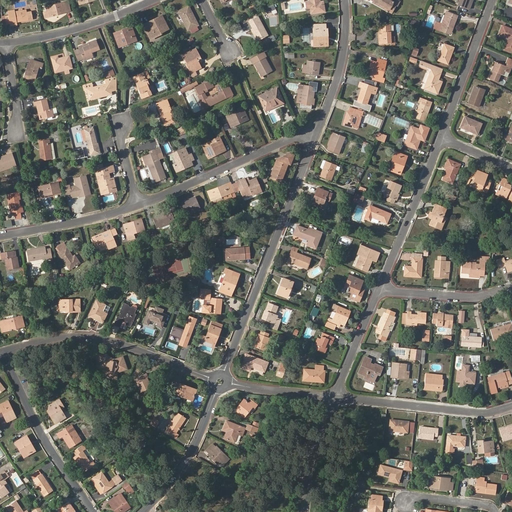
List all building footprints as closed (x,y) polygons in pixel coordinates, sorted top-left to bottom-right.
[(320,2),(319,0),(309,0),(310,0),(311,7),(311,13),(325,11),(324,4),(320,4),(320,2)] [(367,0),(369,1),(369,0),(371,0),(372,1),(392,11),(397,3),(394,2),(390,0),(367,0)] [(460,0),(458,5),(469,9),(472,0),(460,0)] [(60,14),(71,11),(68,1),(64,2),(66,10),(59,11),(60,14)] [(372,2),(391,13),(392,11),(372,1),(372,2)] [(66,10),(64,2),(46,7),(47,12),(44,13),(45,18),(60,14),(59,11),(66,10)] [(268,13),(270,12),(272,14),(277,11),(273,3),(265,7),(268,13)] [(191,16),(187,7),(178,12),(188,31),(198,25),(193,15),(191,16)] [(14,12),(14,11),(9,12),(9,16),(11,25),(17,24),(16,22),(28,20),(27,17),(27,12),(26,10),(14,12)] [(441,24),(437,22),(434,28),(449,33),(451,28),(453,28),(458,16),(446,11),(445,15),(446,15),(443,23),(441,23),(441,24)] [(150,23),(149,22),(143,25),(151,39),(162,34),(161,33),(168,29),(162,16),(154,20),(154,21),(150,23)] [(268,36),(258,16),(247,22),(254,34),(255,34),(259,41),(268,36)] [(391,36),(391,23),(381,23),(382,34),(382,43),(391,43),(391,36)] [(326,29),(326,24),(313,25),(313,31),(316,31),(316,40),(314,40),(314,46),(327,46),(326,38),(328,38),(327,29),(326,29)] [(511,28),(503,25),(499,35),(508,38),(510,39),(509,42),(507,41),(504,49),(511,52),(511,28)] [(137,41),(132,27),(114,33),(118,44),(125,42),(126,45),(137,41)] [(83,47),(82,45),(78,46),(79,49),(83,59),(93,55),(92,52),(100,50),(96,40),(88,43),(88,45),(83,47)] [(448,65),(455,47),(444,43),(437,61),(448,65)] [(77,61),(83,59),(79,49),(75,50),(75,48),(73,49),(76,57),(77,61)] [(200,57),(196,49),(182,56),(184,61),(185,61),(187,64),(186,64),(190,74),(191,73),(197,71),(201,69),(198,61),(197,59),(200,57)] [(266,57),(264,52),(252,58),(255,63),(254,63),(258,70),(259,70),(263,76),(272,71),(264,58),(266,57)] [(58,58),(58,56),(51,58),(55,72),(64,70),(69,69),(72,68),(70,58),(65,59),(65,57),(58,58)] [(505,71),(510,73),(511,66),(511,58),(508,57),(505,63),(506,63),(507,64),(506,66),(505,66),(497,62),(494,70),(492,70),(488,78),(498,82),(501,74),(503,75),(505,71)] [(384,78),(382,77),(386,60),(378,58),(377,62),(374,61),(370,74),(373,75),(372,80),(381,82),(383,83),(384,78)] [(418,65),(427,69),(429,63),(420,60),(418,65)] [(29,64),(28,63),(24,78),(34,81),(39,66),(42,67),(43,64),(35,61),(34,65),(29,64)] [(318,75),(320,62),(308,61),(307,65),(306,73),(318,75)] [(441,73),(442,68),(429,63),(427,69),(431,70),(432,69),(441,73)] [(437,82),(438,80),(441,73),(432,69),(431,70),(424,88),(437,93),(441,84),(437,82)] [(147,80),(144,73),(134,76),(137,86),(139,89),(142,99),(149,97),(151,96),(152,95),(148,85),(150,84),(148,79),(147,80)] [(111,95),(111,92),(110,85),(115,84),(115,77),(105,80),(105,84),(92,88),(87,89),(89,97),(99,96),(99,97),(111,95)] [(214,86),(211,80),(195,88),(198,95),(197,96),(204,110),(210,107),(209,105),(219,100),(218,98),(225,95),(226,98),(233,95),(229,85),(221,89),(219,84),(215,86),(218,93),(213,96),(208,98),(206,96),(205,93),(208,91),(207,89),(214,86)] [(361,82),(360,86),(362,87),(358,101),(367,104),(371,91),(376,92),(377,88),(365,84),(361,82)] [(152,95),(157,94),(153,83),(150,84),(148,85),(152,95)] [(312,99),(314,87),(304,86),(301,103),(311,105),(312,99)] [(479,106),(485,90),(475,86),(469,103),(479,106)] [(260,94),(260,96),(259,96),(264,108),(274,103),(276,106),(283,103),(276,89),(262,95),(261,93),(260,94)] [(210,107),(226,98),(225,95),(218,98),(219,100),(209,105),(210,107)] [(427,115),(432,102),(420,97),(419,101),(420,102),(417,110),(416,109),(413,117),(422,120),(425,114),(427,115)] [(49,110),(46,99),(34,102),(34,106),(37,106),(40,119),(57,115),(56,108),(49,110)] [(166,122),(174,119),(168,103),(158,107),(161,115),(163,114),(166,122)] [(238,111),(226,116),(227,119),(232,117),(235,122),(242,119),(243,121),(248,119),(243,107),(238,109),(238,111)] [(358,128),(363,111),(350,107),(349,111),(348,111),(343,124),(358,128)] [(165,125),(175,121),(174,119),(166,122),(163,114),(161,115),(165,125)] [(396,116),(394,122),(409,127),(411,121),(396,116)] [(242,119),(235,122),(232,117),(227,119),(231,127),(243,121),(242,119)] [(482,124),(465,117),(461,127),(477,134),(482,124)] [(420,139),(424,140),(429,127),(421,124),(419,129),(411,126),(405,145),(416,149),(420,139)] [(97,144),(93,127),(84,130),(89,146),(97,144)] [(187,133),(184,127),(177,130),(180,136),(187,133)] [(335,133),(329,146),(328,150),(338,154),(345,137),(335,133)] [(384,142),(386,136),(378,133),(376,139),(384,142)] [(219,136),(215,137),(217,143),(214,144),(204,149),(208,158),(213,156),(212,153),(225,148),(219,136)] [(50,144),(49,140),(39,141),(42,161),(52,159),(51,152),(55,151),(54,143),(50,144)] [(74,149),(76,159),(85,156),(83,147),(74,149)] [(159,160),(164,158),(160,147),(155,150),(159,160)] [(189,155),(186,148),(172,154),(176,164),(173,165),(175,170),(192,162),(191,160),(194,159),(192,153),(189,155)] [(149,152),(150,154),(142,156),(145,164),(147,163),(150,172),(152,171),(156,182),(166,178),(159,160),(155,150),(155,149),(149,152)] [(404,165),(402,164),(406,156),(395,151),(392,161),(393,162),(390,170),(400,174),(404,165)] [(277,159),(275,163),(277,163),(274,171),(272,171),(270,178),(279,181),(282,174),(283,175),(288,163),(290,164),(294,155),(289,153),(277,159)] [(0,170),(16,166),(12,154),(0,157),(0,170)] [(445,168),(447,169),(443,179),(452,183),(460,164),(448,159),(445,168)] [(321,168),(323,169),(321,177),(330,180),(336,165),(324,160),(323,161),(321,167),(321,168)] [(175,170),(176,172),(193,164),(192,162),(175,170)] [(114,171),(113,166),(103,168),(95,170),(101,194),(113,191),(111,184),(114,183),(113,178),(110,179),(109,172),(114,171)] [(487,175),(473,169),(472,171),(478,174),(477,177),(484,180),(487,175)] [(477,177),(478,174),(472,171),(467,183),(486,191),(490,183),(484,180),(477,177)] [(84,192),(89,191),(85,175),(74,178),(76,186),(70,187),(69,185),(64,186),(66,195),(71,193),(72,197),(79,196),(84,195),(84,192)] [(247,182),(245,178),(237,182),(237,183),(240,190),(243,198),(251,194),(252,195),(262,191),(256,178),(249,181),(247,182)] [(397,193),(401,185),(390,181),(384,195),(387,197),(386,200),(394,203),(395,200),(396,200),(399,194),(397,193)] [(511,183),(506,181),(504,186),(500,184),(498,190),(501,191),(502,196),(506,197),(507,196),(507,195),(511,197),(510,198),(510,199),(511,199),(511,186),(511,187),(511,185),(511,184),(511,183)] [(60,192),(58,182),(38,187),(40,196),(45,195),(44,193),(50,192),(51,194),(60,192)] [(211,200),(235,191),(232,185),(231,183),(219,187),(219,189),(208,194),(211,200)] [(315,195),(317,196),(313,204),(322,208),(325,200),(329,202),(332,194),(318,188),(315,195)] [(506,197),(502,196),(501,191),(498,190),(496,194),(506,199),(506,197)] [(23,212),(19,191),(7,194),(12,214),(15,214),(16,219),(22,218),(21,212),(23,212)] [(353,197),(362,201),(364,196),(355,193),(354,196),(353,197)] [(192,200),(185,203),(184,201),(181,203),(186,213),(200,207),(195,197),(191,199),(192,200)] [(445,208),(435,204),(432,212),(434,213),(431,219),(429,224),(440,229),(445,218),(442,216),(445,208)] [(376,208),(375,209),(369,207),(365,218),(370,221),(372,217),(387,223),(391,214),(376,208)] [(171,221),(174,220),(173,216),(178,214),(176,208),(153,217),(156,227),(158,226),(171,221)] [(145,230),(141,219),(132,222),(132,224),(124,226),(128,240),(135,238),(134,233),(145,230)] [(316,229),(308,226),(307,229),(297,225),(294,234),(308,240),(307,244),(316,248),(321,234),(315,232),(316,229)] [(111,231),(111,230),(106,232),(108,236),(105,237),(104,236),(96,238),(99,247),(107,244),(108,249),(117,245),(113,236),(111,231)] [(57,248),(60,252),(59,253),(70,269),(79,262),(75,255),(73,257),(64,244),(57,248)] [(377,258),(379,252),(360,245),(357,254),(360,255),(362,256),(358,268),(367,271),(371,260),(372,257),(377,258)] [(45,250),(44,247),(27,250),(29,261),(46,257),(46,259),(52,258),(50,249),(45,250)] [(251,258),(250,247),(227,249),(228,259),(236,258),(237,259),(251,258)] [(306,269),(311,258),(291,250),(287,260),(306,269)] [(12,257),(11,251),(1,253),(2,259),(5,259),(8,258),(9,264),(7,265),(7,269),(19,267),(17,256),(16,257),(12,257)] [(446,261),(446,257),(437,257),(437,261),(435,261),(434,276),(445,277),(445,279),(448,279),(450,262),(446,261)] [(475,264),(475,262),(462,261),(462,272),(470,273),(470,274),(480,275),(483,275),(485,258),(480,257),(479,264),(475,264)] [(421,277),(422,258),(412,258),(412,266),(411,271),(405,270),(405,275),(421,277)] [(511,259),(505,261),(504,258),(500,259),(502,266),(506,265),(507,271),(511,270),(511,259)] [(235,280),(237,281),(238,278),(231,275),(233,271),(226,268),(224,273),(226,274),(219,292),(231,296),(232,292),(231,291),(235,280)] [(360,287),(363,281),(349,275),(344,287),(352,290),(354,291),(351,298),(359,301),(363,292),(359,290),(360,287)] [(292,283),(282,279),(281,283),(282,284),(278,293),(287,296),(292,283)] [(317,289),(318,286),(310,283),(308,287),(312,288),(310,292),(315,294),(317,289)] [(219,309),(220,298),(210,297),(210,301),(210,306),(206,306),(205,306),(204,312),(220,314),(220,309),(219,309)] [(80,300),(60,300),(60,306),(63,306),(63,311),(72,311),(72,312),(80,312),(80,300)] [(110,307),(96,300),(88,316),(92,317),(93,316),(95,317),(94,319),(102,322),(110,307)] [(128,306),(129,304),(124,302),(119,312),(120,312),(119,316),(117,315),(113,324),(125,329),(127,325),(131,326),(133,322),(132,321),(133,319),(134,320),(136,313),(135,312),(137,308),(132,305),(131,307),(128,306)] [(278,315),(274,314),(278,306),(268,302),(264,309),(266,310),(262,319),(270,322),(269,327),(277,330),(281,319),(277,317),(278,315)] [(344,325),(350,311),(334,304),(332,309),(336,311),(333,320),(329,318),(327,322),(335,325),(337,322),(340,323),(344,325)] [(148,310),(144,322),(148,324),(150,320),(158,323),(157,325),(162,327),(167,314),(162,313),(163,309),(156,306),(154,312),(148,310)] [(314,306),(309,317),(315,320),(320,308),(314,306)] [(411,314),(411,312),(407,311),(407,313),(406,323),(406,324),(414,324),(415,322),(417,322),(425,323),(426,313),(418,312),(417,315),(411,314)] [(393,316),(385,313),(384,312),(378,326),(380,327),(377,332),(380,334),(379,338),(385,340),(389,330),(391,331),(395,323),(393,322),(395,317),(393,316)] [(445,315),(445,314),(437,313),(437,323),(437,325),(443,325),(443,323),(448,324),(448,327),(452,327),(453,315),(445,315)] [(24,326),(22,316),(2,321),(4,331),(24,326)] [(186,346),(195,323),(189,320),(185,331),(173,327),(171,334),(182,338),(180,344),(186,346)] [(217,337),(216,336),(217,333),(218,334),(222,324),(212,320),(205,336),(204,340),(214,344),(217,337)] [(505,329),(503,325),(490,329),(493,340),(510,335),(508,328),(505,329)] [(261,333),(259,333),(256,340),(257,341),(254,346),(265,351),(268,345),(267,344),(270,337),(268,336),(269,333),(262,330),(261,333)] [(467,332),(467,331),(463,331),(461,345),(481,346),(481,338),(477,338),(477,336),(476,336),(476,333),(467,332)] [(334,338),(323,333),(320,339),(317,338),(313,348),(323,352),(326,344),(328,345),(328,344),(331,345),(334,338)] [(214,344),(204,340),(205,336),(201,335),(198,342),(213,348),(214,344)] [(97,357),(96,357),(96,358),(100,361),(98,363),(99,363),(103,366),(106,369),(104,376),(107,376),(107,377),(109,377),(116,378),(117,371),(127,368),(123,357),(115,360),(115,362),(112,361),(112,359),(106,354),(105,355),(101,351),(100,352),(100,353),(100,354),(99,354),(98,355),(97,356),(97,357)] [(264,371),(268,362),(246,353),(241,367),(250,370),(251,366),(264,371)] [(369,363),(370,359),(365,357),(359,370),(366,374),(365,376),(364,378),(373,381),(376,373),(379,374),(382,367),(375,363),(374,365),(369,363)] [(406,371),(406,364),(393,362),(391,377),(403,378),(403,376),(408,376),(409,371),(406,371)] [(316,365),(315,370),(304,369),(303,376),(306,376),(306,381),(324,382),(325,371),(323,370),(323,366),(316,365)] [(469,371),(469,365),(462,365),(462,371),(460,381),(460,385),(465,386),(466,382),(474,383),(475,372),(469,371)] [(277,375),(282,378),(285,369),(280,367),(277,375)] [(511,383),(509,371),(488,378),(489,382),(488,382),(491,393),(497,391),(496,387),(500,386),(508,384),(511,383)] [(147,377),(146,373),(134,378),(140,392),(151,387),(146,378),(147,377)] [(442,379),(442,374),(426,373),(424,388),(442,390),(443,379),(442,379)] [(179,383),(178,384),(176,382),(172,393),(192,401),(196,389),(179,383)] [(64,406),(59,399),(48,406),(52,413),(50,414),(55,424),(66,417),(60,408),(64,406)] [(252,406),(248,403),(244,399),(236,410),(244,416),(252,406)] [(254,407),(257,404),(251,399),(248,403),(252,406),(254,407)] [(10,405),(8,401),(0,404),(0,411),(2,411),(5,417),(8,415),(11,420),(14,418),(8,406),(10,405)] [(177,433),(186,419),(178,413),(166,431),(176,438),(179,434),(177,433)] [(407,432),(409,421),(390,419),(389,430),(407,432)] [(242,435),(245,428),(227,421),(223,430),(227,431),(224,438),(234,442),(238,433),(242,435)] [(81,440),(72,425),(57,434),(60,438),(63,436),(70,447),(81,440)] [(511,437),(511,425),(500,429),(504,440),(511,437)] [(437,436),(438,429),(419,427),(418,438),(427,439),(427,438),(433,439),(433,435),(437,436)] [(31,443),(26,435),(15,441),(24,457),(31,453),(27,445),(31,443)] [(460,437),(456,436),(448,435),(446,452),(454,453),(454,448),(453,448),(453,446),(463,447),(465,437),(460,437)] [(483,441),(483,440),(476,440),(478,452),(494,451),(493,441),(486,441),(486,443),(483,443),(483,441)] [(205,450),(208,453),(207,454),(218,464),(226,455),(216,445),(215,446),(212,443),(205,450)] [(93,461),(90,462),(83,451),(85,450),(82,445),(74,451),(77,455),(74,457),(80,466),(83,464),(87,470),(95,464),(93,461)] [(408,469),(412,470),(413,461),(410,461),(406,460),(405,464),(409,464),(408,469)] [(472,461),(473,469),(482,470),(481,460),(472,461)] [(399,483),(402,470),(380,465),(378,474),(390,478),(389,481),(399,483)] [(110,483),(102,471),(93,478),(103,493),(113,487),(113,486),(115,484),(113,481),(110,483)] [(5,480),(1,474),(0,475),(0,495),(1,497),(9,492),(4,485),(7,483),(5,480)] [(53,490),(42,474),(34,479),(45,496),(53,490)] [(450,481),(451,477),(432,475),(431,485),(438,486),(437,487),(449,489),(450,481)] [(484,481),(484,478),(477,477),(476,480),(478,480),(476,489),(485,490),(485,492),(496,494),(497,484),(487,483),(487,481),(484,481)] [(101,495),(103,493),(93,478),(90,479),(101,495)] [(128,493),(133,489),(128,481),(123,485),(128,493)] [(511,491),(509,490),(503,502),(507,504),(508,502),(511,504),(511,491)] [(121,493),(108,502),(110,504),(113,502),(117,508),(116,509),(118,511),(122,511),(130,507),(121,493)] [(381,500),(381,496),(371,495),(371,499),(370,499),(369,502),(369,506),(369,509),(368,511),(381,511),(382,510),(380,509),(380,507),(382,508),(382,503),(382,500),(381,500)] [(22,511),(15,501),(7,506),(11,511),(22,511)] [(69,506),(67,503),(57,509),(59,511),(75,511),(71,505),(69,506)]
